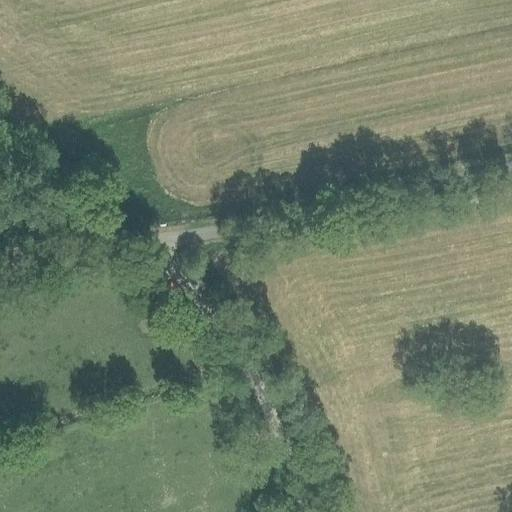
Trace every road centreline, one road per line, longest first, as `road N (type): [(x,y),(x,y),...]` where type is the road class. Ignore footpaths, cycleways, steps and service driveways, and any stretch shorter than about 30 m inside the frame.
road 1 (unclassified): [(0,270),(511,169)]
road 2 (track): [(308,511),(239,355),(171,263),(117,247),(0,152)]
